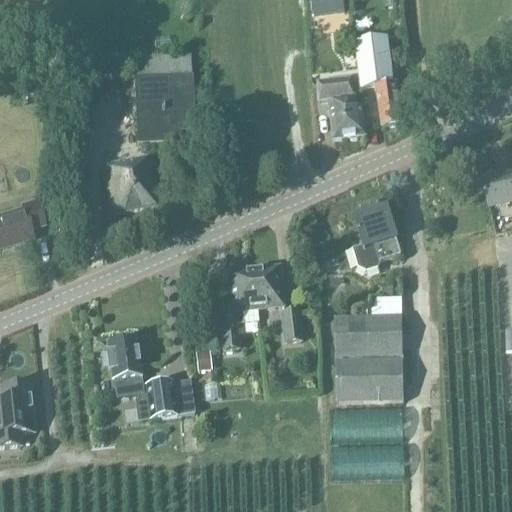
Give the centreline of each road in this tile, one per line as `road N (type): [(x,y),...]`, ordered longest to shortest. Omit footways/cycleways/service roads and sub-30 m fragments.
road 1 (tertiary): [(0,327),(511,100)]
road 2 (track): [(38,310),(56,465)]
